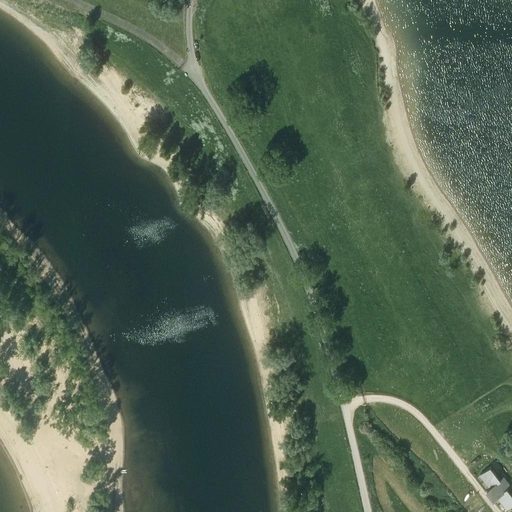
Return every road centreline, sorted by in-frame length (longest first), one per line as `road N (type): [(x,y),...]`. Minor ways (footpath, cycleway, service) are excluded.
road 1 (unclassified): [(344,406),(299,265),(194,70),(191,0)]
road 2 (unclassified): [(344,406),(385,399),(419,415),(496,511)]
road 3 (track): [(201,86),(148,38),(69,0)]
